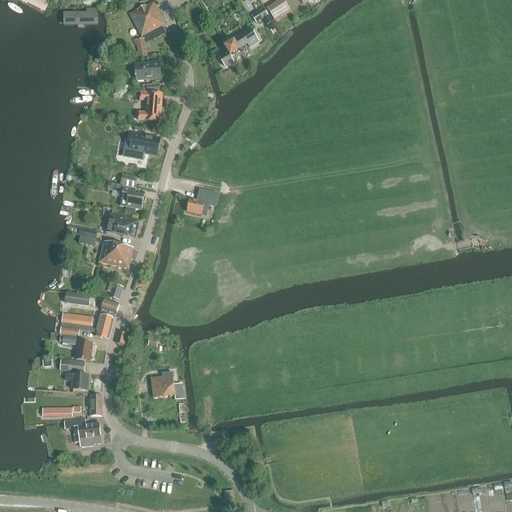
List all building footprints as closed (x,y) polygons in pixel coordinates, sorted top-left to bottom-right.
[(25,2),(44,11),(49,1),(46,0),(17,0),(24,3),(25,2)] [(282,11),(288,8),(283,0),(275,0),(275,1),(277,4),(282,11)] [(142,38),(166,26),(154,2),(130,15),(142,38)] [(62,26),(96,26),(96,9),(84,8),(84,12),(61,13),(62,26)] [(263,19),(268,16),(264,9),(252,17),(256,24),(263,19)] [(266,37),(258,24),(241,35),(242,37),(232,43),(235,48),(227,53),(233,64),(242,58),(238,53),(248,47),(247,46),(255,40),(257,43),(266,37)] [(140,58),(147,57),(144,39),(136,41),(140,58)] [(136,81),(161,79),(160,63),(135,65),(136,76),(135,76),(135,77),(136,77),(136,81)] [(149,100),(148,114),(139,113),(139,121),(160,123),(163,95),(141,93),(141,100),(149,100)] [(127,143),(124,157),(143,161),(144,154),(157,157),(161,140),(133,134),(131,144),(127,143)] [(119,175),(118,185),(122,185),(135,188),(137,178),(119,175)] [(118,185),(108,183),(107,190),(120,193),(122,185),(118,185)] [(144,198),(144,197),(135,196),(136,190),(124,188),(120,207),(142,211),(143,202),(145,203),(146,198),(144,198)] [(190,200),(187,213),(202,216),(203,209),(207,209),(208,205),(209,205),(215,206),(218,195),(207,192),(200,191),(198,202),(190,200)] [(134,242),(139,225),(110,215),(105,233),(134,242)] [(96,240),(97,233),(80,229),(78,236),(96,240)] [(104,242),(101,256),(99,263),(117,267),(128,270),(133,249),(104,242)] [(119,301),(123,288),(110,283),(107,292),(111,293),(109,298),(119,301)] [(90,298),(87,297),(78,296),(77,296),(66,294),(65,303),(85,306),(89,307),(90,298)] [(103,311),(102,313),(113,317),(114,315),(116,316),(120,305),(105,300),(101,311),(103,311)] [(108,341),(113,322),(114,319),(112,319),(113,317),(102,313),(101,316),(99,325),(92,324),(93,319),(63,315),(60,334),(78,337),(79,331),(96,333),(95,337),(108,341)] [(124,346),(127,334),(119,332),(116,344),(124,346)] [(75,346),(77,338),(64,336),(62,346),(67,346),(68,345),(75,346)] [(147,346),(157,347),(158,339),(149,337),(147,346)] [(90,362),(93,344),(79,342),(76,360),(90,362)] [(59,371),(84,374),(85,363),(60,361),(59,371)] [(175,401),(184,400),(182,384),(174,385),(173,373),(162,374),(163,378),(151,379),(154,399),(175,397),(175,401)] [(88,391),(89,376),(67,375),(66,382),(73,382),(72,391),(88,391)] [(102,417),(102,406),(102,396),(91,396),(91,417),(102,417)] [(42,409),(43,417),(73,417),(73,409),(42,409)] [(80,443),(80,447),(102,444),(100,425),(86,426),(85,420),(64,422),(65,430),(74,429),(74,428),(78,427),(79,435),(74,436),(75,444),(80,443)] [(233,434),(235,441),(250,439),(249,431),(233,434)]
